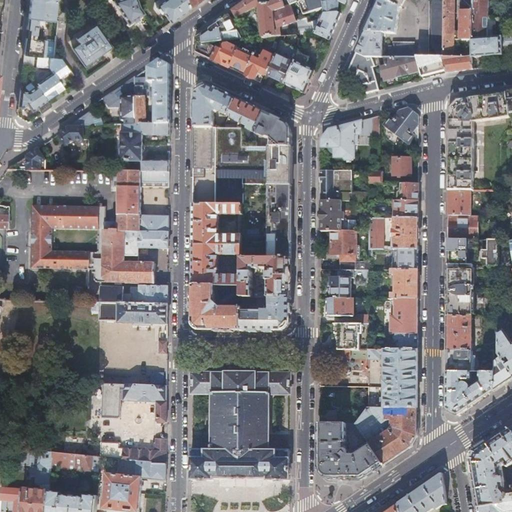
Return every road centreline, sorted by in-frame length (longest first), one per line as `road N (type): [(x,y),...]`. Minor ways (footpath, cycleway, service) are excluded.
road 1 (residential): [(433,89),(434,433),(445,448)]
road 2 (residential): [(185,60),(176,342)]
road 3 (residential): [(305,345),(306,121)]
road 4 (residential): [(169,37),(40,129),(1,139)]
road 5 (residential): [(176,342),(177,511)]
road 6 (residential): [(312,511),(304,480),(305,345)]
road 7 (residential): [(18,0),(1,139)]
road 8 (residential): [(185,60),(306,121)]
road 9 (residential): [(306,121),(364,0)]
road 10 (residential): [(306,121),(433,89)]
road 11 (residential): [(176,342),(305,345)]
